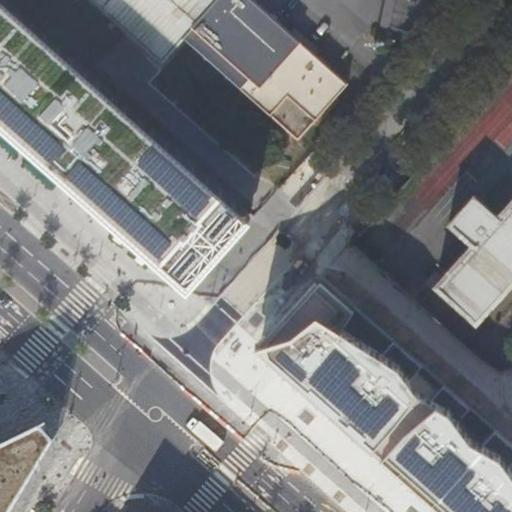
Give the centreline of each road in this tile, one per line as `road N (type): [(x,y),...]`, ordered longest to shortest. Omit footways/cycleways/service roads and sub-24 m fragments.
road 1 (residential): [(171,384),(191,348),(288,253),(339,175),(501,0)]
road 2 (primary): [(171,384),(0,235)]
road 3 (primary): [(316,511),(171,384)]
road 4 (primary): [(0,310),(140,435)]
